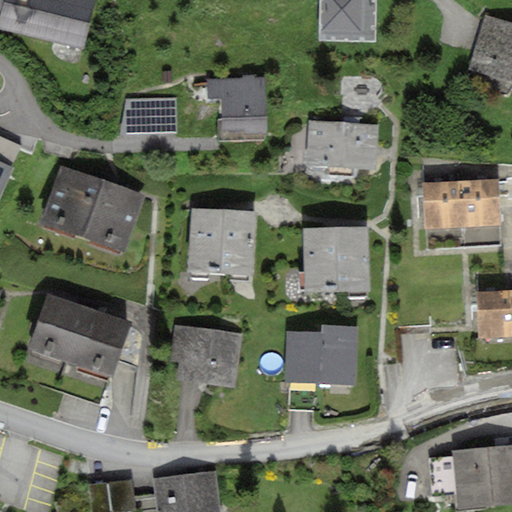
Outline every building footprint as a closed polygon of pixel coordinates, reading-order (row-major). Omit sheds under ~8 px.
[(102,0),(0,0),(0,12),(2,13),(0,22),(0,29),(91,50),(102,0)] [(378,0),(320,0),(319,45),(377,46),(378,0)] [(511,33),(485,25),(471,67),(511,79),(511,33)] [(271,85),(221,85),(221,140),(272,139),(271,85)] [(175,96),(125,97),(126,139),(176,138),(175,96)] [(383,131),(315,126),(311,168),(379,173),(383,131)] [(0,197),(12,169),(0,164),(0,197)] [(151,200),(69,173),(51,229),(132,256),(151,200)] [(506,182),(430,187),(434,239),(509,234),(506,182)] [(260,217),(197,213),(193,279),(255,283),(260,217)] [(377,235),(304,236),(305,299),(378,298),(377,235)] [(511,295),(478,297),(480,337),(511,336),(511,295)] [(139,326),(53,298),(34,356),(119,384),(139,326)] [(242,335),(180,329),(174,384),(237,390),(242,335)] [(360,334),(294,332),(293,390),(358,392),(360,334)] [(511,449),(459,455),(465,511),(470,511),(511,507),(511,449)] [(222,511),(218,474),(155,482),(159,511),(222,511)] [(139,511),(136,484),(97,488),(99,511),(139,511)]
